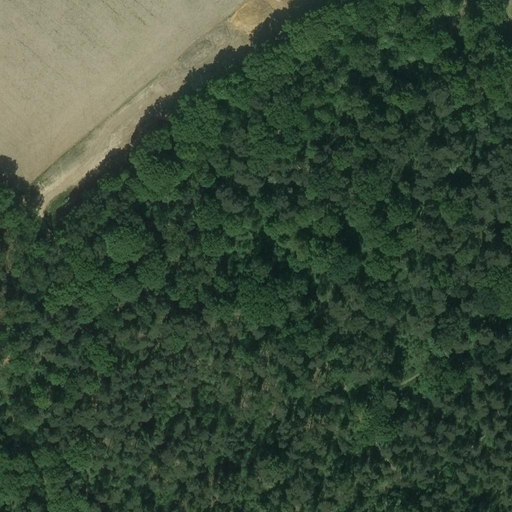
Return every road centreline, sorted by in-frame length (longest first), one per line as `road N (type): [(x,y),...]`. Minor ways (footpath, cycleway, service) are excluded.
road 1 (track): [(420,511),(336,359),(265,311),(182,296),(143,276)]
road 2 (track): [(101,250),(229,87),(332,0)]
road 3 (track): [(0,366),(101,250)]
road 4 (track): [(101,250),(49,234),(0,185)]
